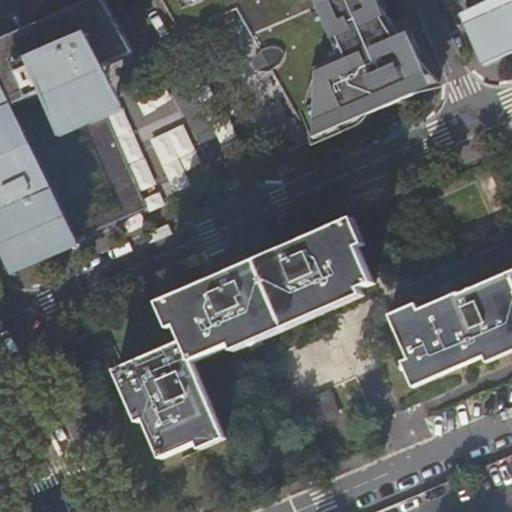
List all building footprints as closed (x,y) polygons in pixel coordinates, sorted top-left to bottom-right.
[(0,220),(20,261),(74,237),(80,234),(83,233),(133,211),(76,78),(89,73),(110,118),(116,115),(96,70),(136,54),(104,0),(93,0),(0,40),(0,220)] [(162,0),(182,35),(237,11),(260,53),(256,56),(253,59),(252,64),(254,69),(256,73),(261,75),(271,72),(311,141),(406,99),(437,85),(439,85),(437,80),(433,81),(420,66),(406,35),(399,37),(395,28),(384,15),(376,0),(162,0)] [(376,0),(384,15),(387,10),(389,6),(389,1),(388,0),(376,0)] [(511,0),(500,0),(463,16),(485,65),(511,52),(511,0)] [(420,66),(433,81),(412,33),(409,35),(404,25),(395,28),(399,37),(406,35),(420,66)] [(149,205),(110,118),(89,73),(76,78),(133,211),(149,205)] [(0,235),(14,263),(20,261),(0,220),(0,235)] [(362,244),(352,220),(347,222),(357,246),(362,244)] [(357,246),(347,222),(165,302),(176,329),(181,339),(120,367),(143,419),(161,458),(196,442),(221,430),(193,362),(230,345),(243,340),(247,348),(262,341),(259,333),(308,312),(311,319),(326,313),(323,305),(359,290),(373,284),(357,246)] [(74,237),(76,243),(85,239),(83,233),(80,234),(74,237)] [(511,267),(414,310),(386,322),(402,359),(414,386),(480,357),(511,343),(511,267)] [(363,296),(359,290),(323,305),(326,313),(363,296)] [(176,329),(165,302),(159,304),(170,331),(176,329)] [(383,315),(386,322),(414,310),(410,303),(383,315)] [(262,341),(311,319),(308,312),(259,333),(262,341)] [(235,353),(247,348),(243,340),(230,345),(235,353)] [(511,343),(480,357),(485,365),(511,352),(511,343)] [(89,360),(84,350),(67,358),(72,368),(89,360)] [(414,386),(402,359),(397,362),(408,389),(414,386)] [(143,419),(120,367),(113,370),(136,422),(143,419)] [(221,430),(196,442),(200,450),(224,438),(221,430)]
